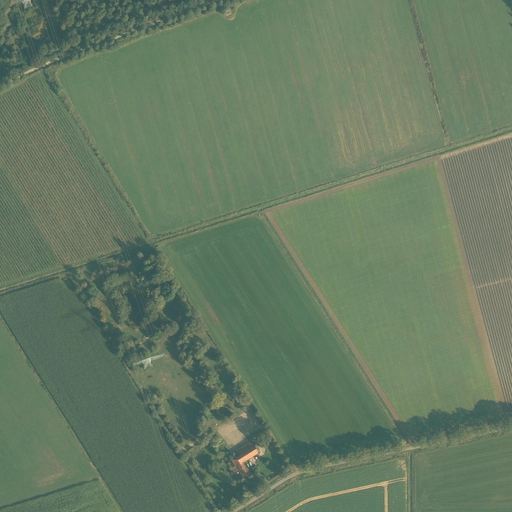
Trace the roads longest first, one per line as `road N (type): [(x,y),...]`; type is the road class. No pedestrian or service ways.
road 1 (unclassified): [(233,511),(304,471),(511,428)]
road 2 (track): [(226,0),(33,67),(0,87)]
